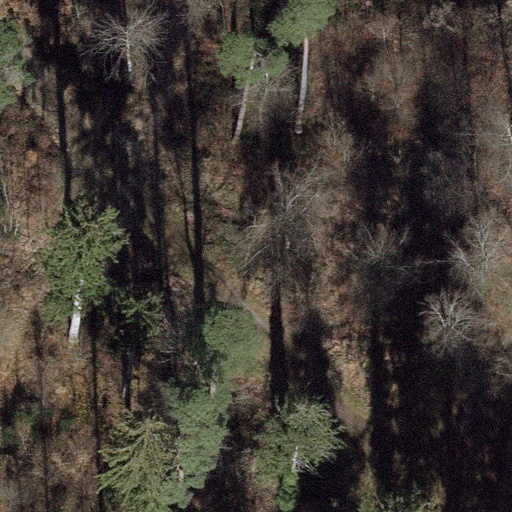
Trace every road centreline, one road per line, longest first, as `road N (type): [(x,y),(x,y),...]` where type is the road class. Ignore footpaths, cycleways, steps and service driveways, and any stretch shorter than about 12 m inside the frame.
road 1 (track): [(408,511),(146,183),(0,40)]
road 2 (track): [(511,331),(414,511)]
